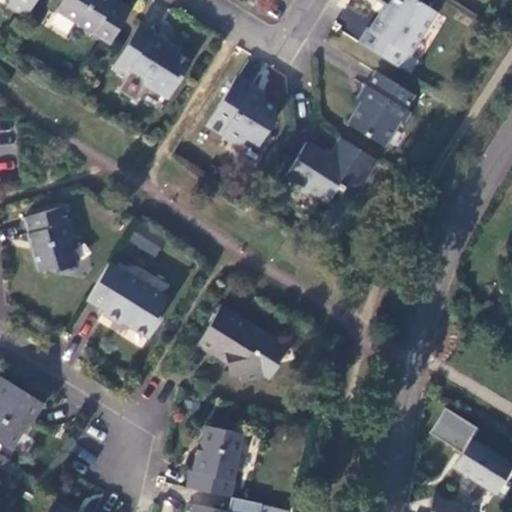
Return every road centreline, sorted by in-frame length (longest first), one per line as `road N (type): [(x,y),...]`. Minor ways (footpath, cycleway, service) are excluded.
road 1 (residential): [(381,511),(414,352),(474,201),(511,142)]
road 2 (residential): [(0,339),(154,436),(141,511)]
road 3 (residential): [(206,0),(285,47),(315,0)]
